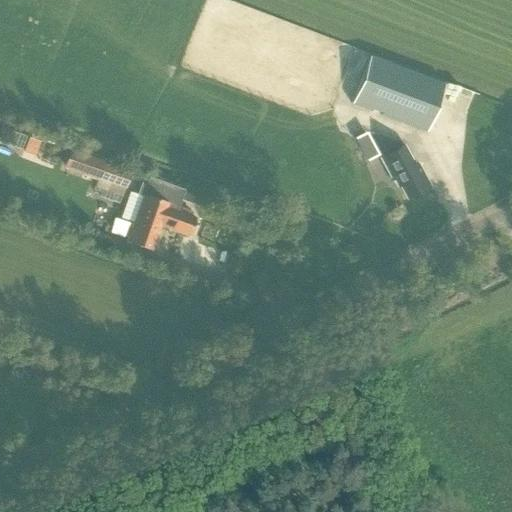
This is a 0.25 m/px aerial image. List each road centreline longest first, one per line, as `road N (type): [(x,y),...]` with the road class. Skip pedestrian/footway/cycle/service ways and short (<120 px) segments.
road 1 (unclassified): [(0,476),(511,212)]
road 2 (track): [(170,388),(0,325)]
